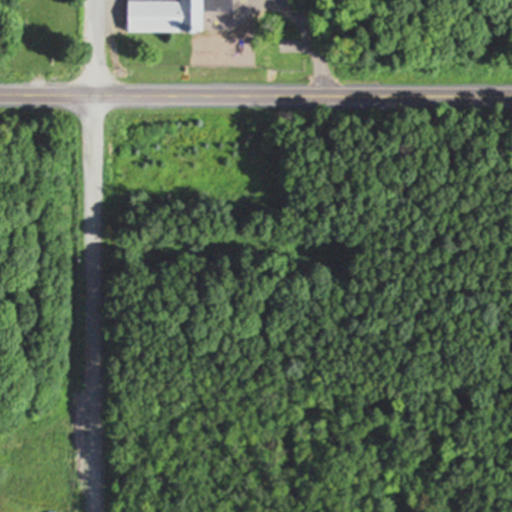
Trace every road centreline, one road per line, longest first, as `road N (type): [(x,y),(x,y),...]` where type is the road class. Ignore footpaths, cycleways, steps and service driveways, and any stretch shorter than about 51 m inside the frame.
road 1 (secondary): [(0,96),(511,96)]
road 2 (residential): [(93,511),(91,97)]
